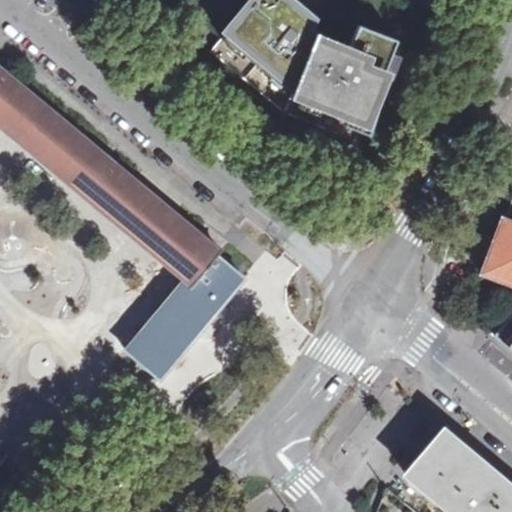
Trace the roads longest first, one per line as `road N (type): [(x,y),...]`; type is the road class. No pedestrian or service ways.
road 1 (tertiary): [(371,307),(10,0)]
road 2 (tertiary): [(511,10),(431,198),(371,307)]
road 3 (tertiary): [(371,307),(511,421)]
road 4 (tertiary): [(371,307),(264,433)]
road 5 (tertiary): [(264,433),(171,511)]
